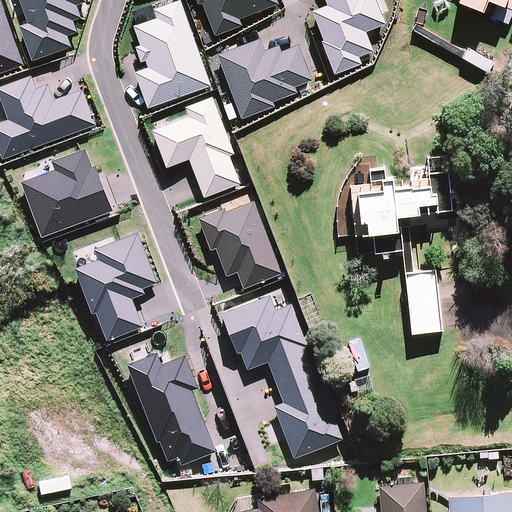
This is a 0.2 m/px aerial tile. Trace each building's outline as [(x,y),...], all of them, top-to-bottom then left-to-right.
[(511,0),(466,0),(494,12),(498,2),(511,8),(511,0)] [(495,50),(470,44),(467,57),(492,62),(495,50)] [(374,230),(375,250),(403,249),(401,211),(451,208),(450,185),(449,167),(394,170),(395,179),(353,181),(354,205),(337,206),(339,232),(356,231),(374,230)] [(443,328),(436,269),(405,272),(412,331),(443,328)] [(72,486),(70,472),(40,478),(42,491),(72,486)] [(425,511),(422,479),(380,483),(382,511),(425,511)] [(331,511),(328,486),(261,494),(263,506),(243,508),(243,511),(331,511)] [(511,511),(511,489),(450,495),(451,511),(511,511)]
